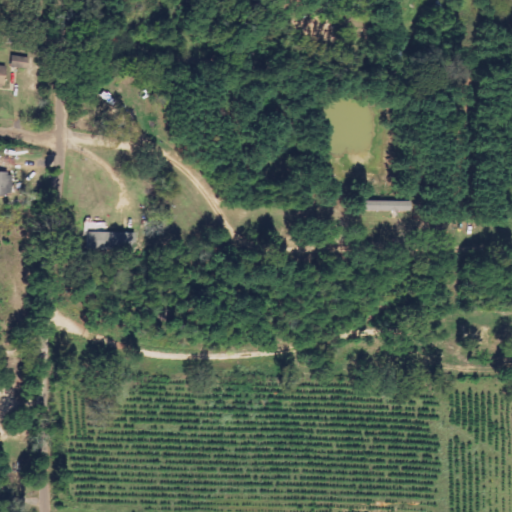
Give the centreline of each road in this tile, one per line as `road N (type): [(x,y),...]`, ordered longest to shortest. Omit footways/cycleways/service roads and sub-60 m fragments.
road 1 (residential): [(57,511),(52,242),(67,130),(64,0)]
road 2 (residential): [(67,130),(322,196),(511,182)]
